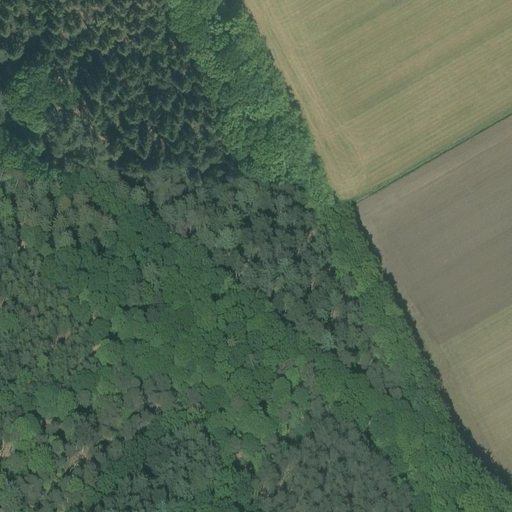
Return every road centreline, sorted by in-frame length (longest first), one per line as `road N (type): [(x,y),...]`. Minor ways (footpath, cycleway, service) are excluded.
road 1 (track): [(448,465),(221,0)]
road 2 (track): [(206,0),(0,109)]
